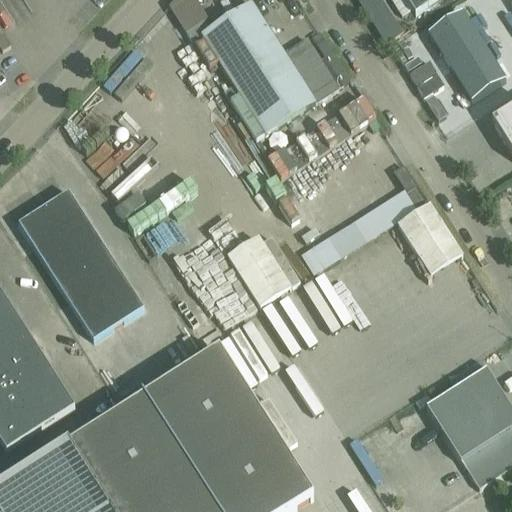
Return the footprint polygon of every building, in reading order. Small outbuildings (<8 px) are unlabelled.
[(444,0),(402,0),(415,19),(444,0)] [(265,140),(316,107),(251,7),(200,39),(265,140)] [(462,17),(428,38),(471,106),(505,84),(462,17)] [(0,38),(0,52),(2,55),(10,49),(3,37),(0,38)] [(318,108),(339,94),(307,43),(285,57),(318,108)] [(131,65),(119,75),(133,90),(144,80),(131,65)] [(366,114),(357,101),(322,124),(336,145),(363,127),(358,119),(366,114)] [(511,158),(511,113),(492,126),(511,158)] [(296,140),(305,156),(323,145),(314,129),(296,140)] [(136,240),(191,212),(170,171),(115,200),(136,240)] [(18,229),(92,346),(143,313),(68,196),(18,229)] [(0,296),(0,317),(10,311),(0,296)] [(0,352),(26,336),(10,311),(0,317),(0,352)] [(42,362),(26,336),(0,352),(0,371),(8,383),(42,362)] [(277,373),(258,340),(251,344),(269,377),(277,373)] [(297,511),(313,502),(219,355),(68,452),(0,494),(0,511),(297,511)] [(58,387),(42,362),(8,383),(24,409),(58,387)] [(479,494),(511,472),(511,415),(486,374),(426,413),(460,467),(461,466),(479,494)] [(0,423),(24,409),(8,383),(0,388),(0,423)] [(75,413),(58,387),(24,409),(40,435),(75,413)] [(385,439),(376,423),(408,405),(401,392),(377,405),(372,395),(344,411),(333,390),(321,396),(354,456),(385,439)] [(24,409),(0,423),(0,447),(6,456),(40,435),(24,409)]
